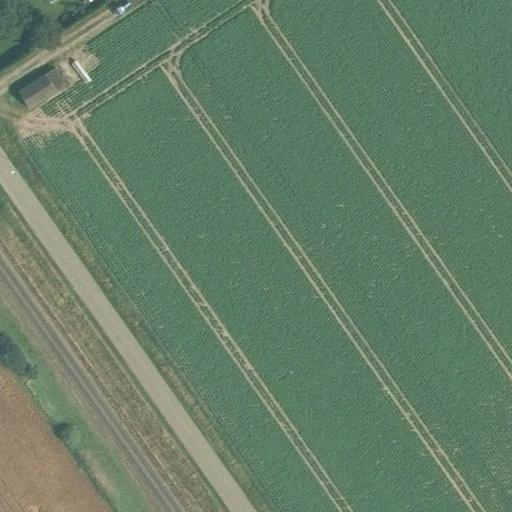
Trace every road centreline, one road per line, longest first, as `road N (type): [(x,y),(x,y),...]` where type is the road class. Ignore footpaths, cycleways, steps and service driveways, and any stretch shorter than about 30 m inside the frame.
road 1 (tertiary): [(246,511),(0,162)]
road 2 (track): [(0,86),(129,0)]
